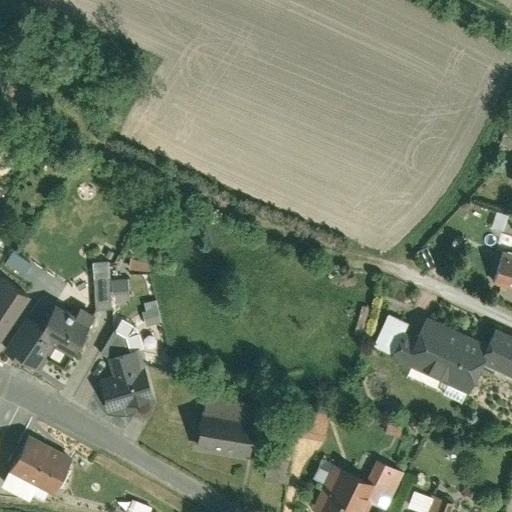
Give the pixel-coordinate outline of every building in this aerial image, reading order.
[(89,80),(81,96),(102,106),(110,91),(89,80)] [(503,249),(511,252),(511,234),(508,233),(503,249)] [(122,250),(108,243),(97,264),(110,263),(111,262),(114,264),(122,250)] [(429,248),(419,252),(427,270),(436,266),(429,248)] [(511,252),(503,249),(493,280),(511,285),(511,252)] [(8,263),(25,272),(31,262),(14,252),(8,263)] [(149,258),(132,258),(131,270),(148,270),(149,258)] [(113,309),(110,263),(97,264),(94,264),(97,310),(113,309)] [(0,275),(0,338),(29,294),(0,275)] [(160,322),(156,298),(142,301),(146,324),(160,322)] [(52,329),(45,338),(71,356),(87,331),(53,309),(44,323),(52,329)] [(394,354),(405,329),(409,320),(389,311),(373,344),(394,354)] [(28,313),(6,345),(30,361),(45,338),(52,329),(44,323),(28,313)] [(489,343),(427,315),(418,334),(405,329),(394,354),(393,356),(468,390),(482,359),(489,343)] [(125,317),(102,354),(108,358),(110,356),(132,350),(144,347),(139,327),(125,317)] [(489,343),(482,359),(511,372),(511,340),(494,333),(489,343)] [(115,374),(137,368),(132,350),(110,356),(115,374)] [(101,378),(109,410),(154,398),(146,366),(137,368),(115,374),(101,378)] [(205,391),(195,449),(249,457),(258,400),(205,391)] [(301,406),(301,437),(329,437),(329,406),(301,406)] [(27,430),(7,464),(12,467),(38,482),(54,491),(69,465),(74,457),(27,430)] [(290,459),(292,445),(273,442),(271,456),(290,459)] [(381,483),(375,494),(388,500),(403,468),(377,455),(372,466),(378,469),(373,479),(381,483)] [(290,481),(292,460),(268,458),(267,479),(290,481)] [(381,483),(334,461),(314,503),(333,511),(366,511),(375,494),(381,483)] [(29,498),(38,482),(12,467),(3,483),(29,498)] [(425,511),(432,495),(414,487),(407,504),(425,511)] [(425,511),(426,511),(449,511),(454,500),(433,492),(432,495),(425,511)] [(132,511),(137,503),(125,497),(117,511),(132,511)] [(151,511),(153,509),(137,503),(132,511),(151,511)]
